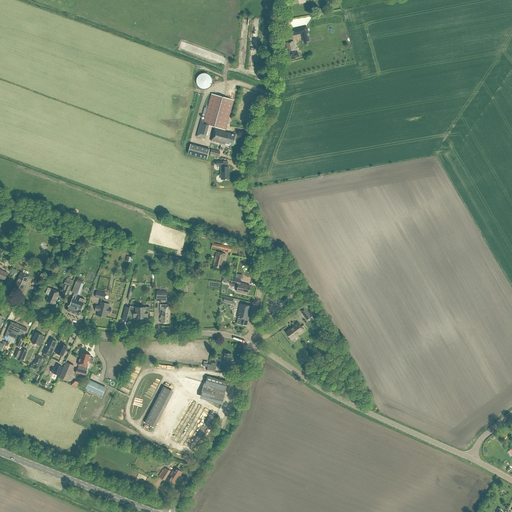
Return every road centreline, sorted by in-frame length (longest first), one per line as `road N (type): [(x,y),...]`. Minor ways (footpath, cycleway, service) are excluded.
road 1 (unclassified): [(248,341),(265,249),(244,188),(245,164),(272,84),(281,0)]
road 2 (tertiary): [(248,341),(211,332),(97,333),(0,295)]
road 3 (tertiary): [(471,458),(361,409),(248,341)]
road 4 (unclassified): [(170,511),(234,397),(248,341)]
road 5 (primary): [(151,511),(0,452)]
